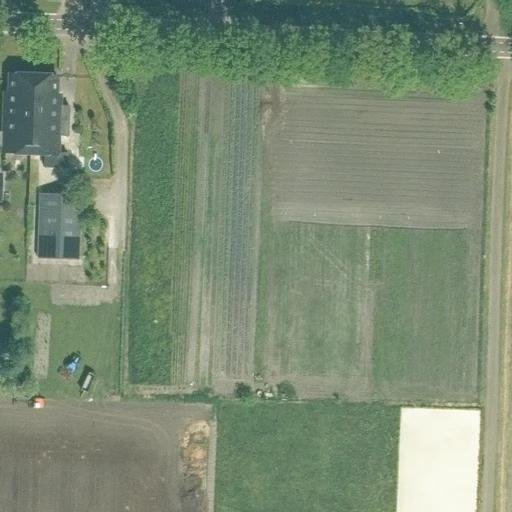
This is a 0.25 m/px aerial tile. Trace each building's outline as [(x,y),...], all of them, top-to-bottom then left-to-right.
[(1,153),(29,154),(32,76),(8,75),(7,94),(3,94),(2,133),(0,132),(0,146),(1,147),(1,153)] [(56,77),(32,76),(29,154),(57,156),(57,137),(67,137),(67,119),(58,119),(59,96),(55,96),(56,77)] [(304,109),(319,108),(318,92),(303,93),(304,109)] [(106,122),(107,98),(91,97),(90,121),(106,122)] [(38,195),(36,259),(77,260),(79,212),(72,212),(72,196),(38,195)]
